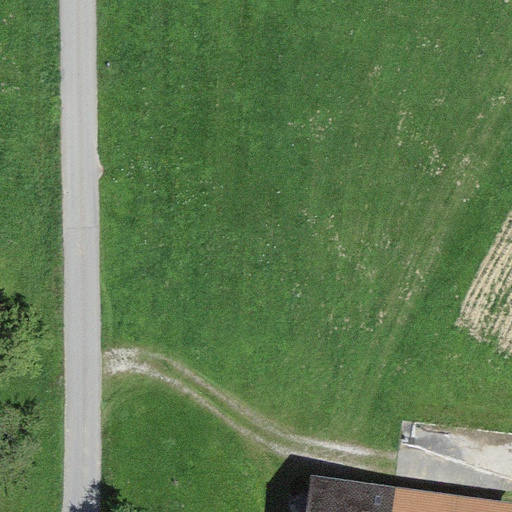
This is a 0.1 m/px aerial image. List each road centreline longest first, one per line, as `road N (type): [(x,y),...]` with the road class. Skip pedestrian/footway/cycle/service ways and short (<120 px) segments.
road 1 (unclassified): [(78,0),(77,511)]
road 2 (track): [(82,371),(169,373),(286,445),(511,477)]
